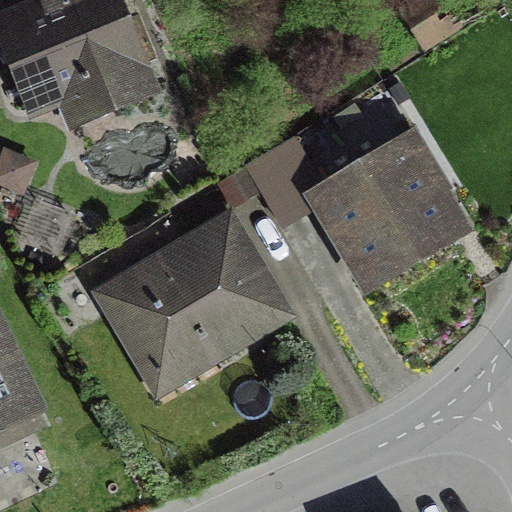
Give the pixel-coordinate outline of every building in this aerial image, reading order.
[(44,0),(48,8),(0,28),(0,37),(30,106),(56,95),(68,123),(147,89),(108,0),(44,0)] [(397,0),(424,45),(482,10),(475,0),(397,0)] [(312,19),(244,52),(258,80),(326,46),(312,19)] [(405,143),(312,198),(361,282),(454,227),(405,143)] [(226,223),(105,295),(159,385),(280,314),(226,223)] [(0,423),(31,408),(0,343),(0,423)]
